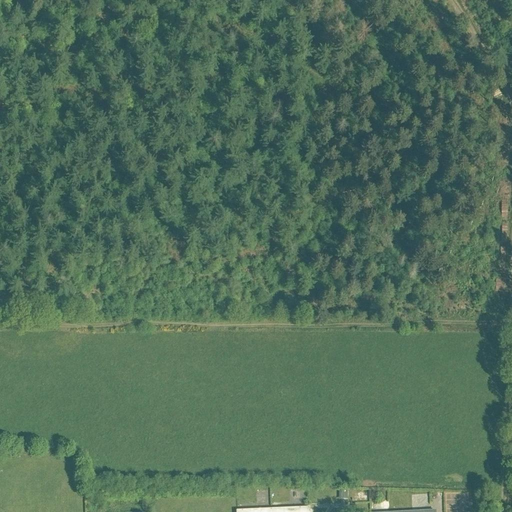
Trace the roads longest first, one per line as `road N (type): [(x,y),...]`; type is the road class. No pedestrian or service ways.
road 1 (track): [(0,325),(511,329),(511,318)]
road 2 (track): [(511,329),(504,511)]
road 3 (track): [(511,104),(451,0)]
